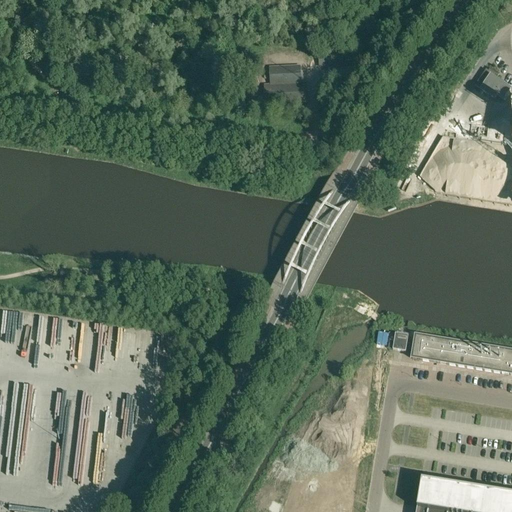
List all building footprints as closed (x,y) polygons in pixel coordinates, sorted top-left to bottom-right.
[(342,50),(319,51),(320,67),(342,66),(342,50)] [(306,84),(301,84),(300,67),(270,69),(270,86),(264,86),(265,106),(307,104),(306,84)] [(489,72),(486,70),(475,86),(495,100),(498,95),(504,100),(511,91),(498,82),(500,79),(498,78),(500,75),(490,69),(489,72)] [(406,353),(409,337),(397,335),(394,351),(406,353)] [(511,353),(416,338),(412,360),(511,375),(511,353)] [(511,511),(511,496),(421,482),(416,511),(511,511)]
